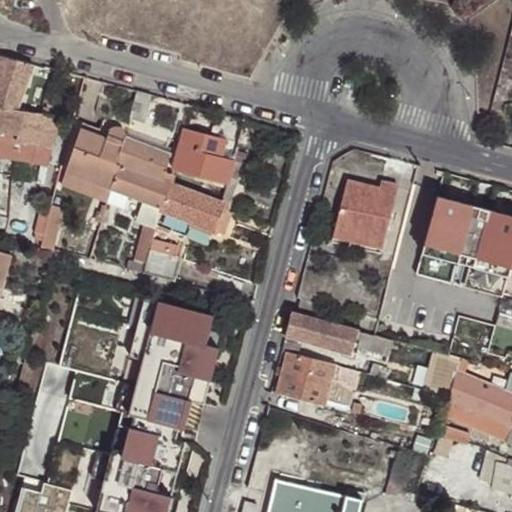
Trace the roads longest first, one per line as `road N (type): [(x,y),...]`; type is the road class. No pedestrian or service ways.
road 1 (residential): [(326,115),(217,511)]
road 2 (residential): [(326,115),(66,45)]
road 3 (residential): [(511,168),(326,115)]
